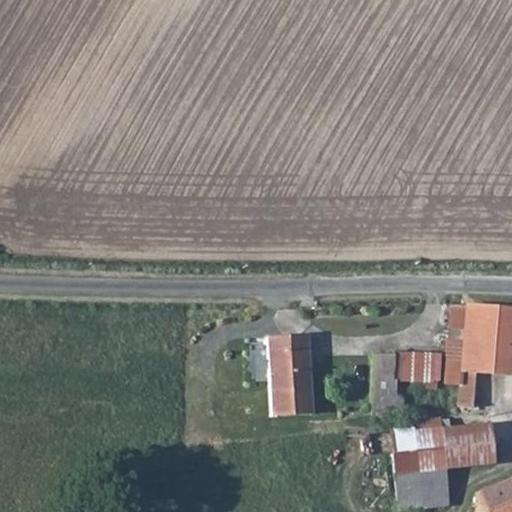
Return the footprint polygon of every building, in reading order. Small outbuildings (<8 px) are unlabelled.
[(449,393),(459,310),(444,308),(435,392),(449,393)] [(504,361),(511,361),(511,314),(459,310),(449,393),(446,412),(457,413),(462,376),(502,380),(504,361)] [(309,409),(303,332),(267,335),(272,413),(309,409)] [(386,355),(385,378),(389,377),(429,377),(430,354),(386,355)] [(368,355),(365,411),(394,412),(394,397),(389,397),(389,377),(385,378),(386,355),(368,355)] [(511,403),(511,361),(504,361),(502,380),(500,402),(511,403)] [(487,463),(483,427),(429,432),(432,470),(437,469),(487,463)] [(405,471),(432,470),(429,432),(402,434),(403,437),(405,471)] [(387,439),(392,511),(404,511),(407,511),(405,471),(403,437),(387,439)] [(437,469),(432,470),(405,471),(407,511),(440,509),(437,469)] [(511,511),(511,498),(483,511),(481,511),(511,511)]
